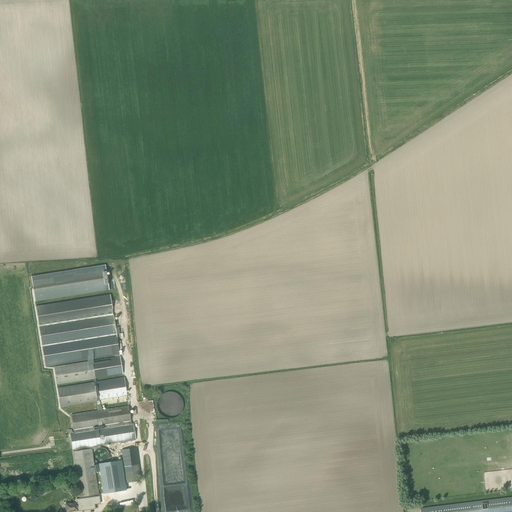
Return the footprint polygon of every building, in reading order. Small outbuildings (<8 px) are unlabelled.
[(31,276),(35,301),(109,290),(105,265),(31,276)] [(119,327),(115,328),(115,326),(118,326),(117,322),(114,322),(112,307),(115,307),(114,302),(111,302),(110,295),(36,306),(45,366),(114,355),(115,357),(120,357),(116,334),(120,334),(119,327)] [(94,383),(57,388),(60,407),(97,401),(98,406),(101,410),(71,415),(74,431),(74,433),(70,433),(70,435),(72,450),(73,450),(80,497),(98,495),(97,487),(95,473),(99,472),(97,463),(94,464),(92,449),(104,447),(104,445),(122,442),(136,440),(133,423),(131,424),(129,406),(103,410),(99,405),(128,401),(127,396),(124,378),(96,382),(96,378),(123,374),(120,357),(115,357),(54,367),(57,385),(93,379),(94,383)] [(159,413),(180,414),(182,394),(161,392),(159,413)] [(140,477),(139,463),(133,464),(131,449),(123,450),(122,450),(122,451),(125,478),(126,483),(139,481),(138,477),(140,477)] [(103,494),(126,490),(122,460),(99,463),(103,494)] [(78,503),(66,504),(67,511),(77,510),(77,511),(95,509),(94,504),(100,503),(99,496),(77,499),(78,503)] [(420,511),(504,511),(511,511),(511,497),(420,509),(420,511)]
